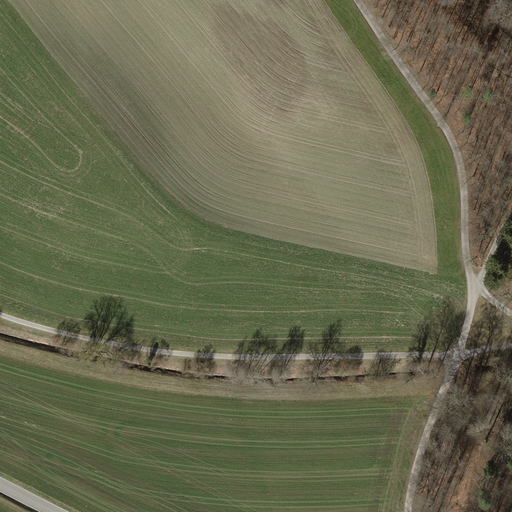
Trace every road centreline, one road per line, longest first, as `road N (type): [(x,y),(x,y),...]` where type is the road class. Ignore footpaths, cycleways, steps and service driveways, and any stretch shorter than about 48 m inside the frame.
road 1 (track): [(0,314),(190,354),(458,354)]
road 2 (track): [(358,0),(453,141),(475,291)]
road 3 (track): [(458,354),(424,429),(407,511)]
